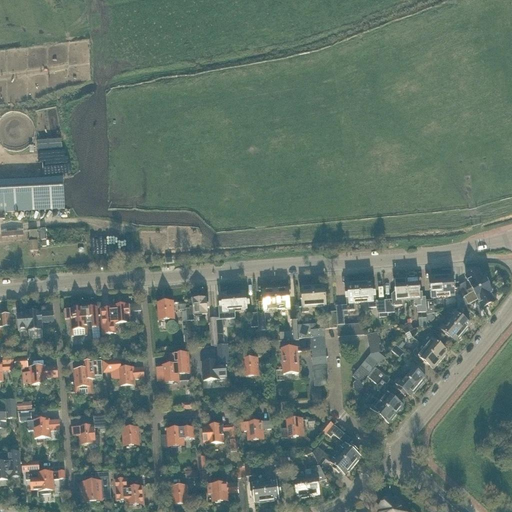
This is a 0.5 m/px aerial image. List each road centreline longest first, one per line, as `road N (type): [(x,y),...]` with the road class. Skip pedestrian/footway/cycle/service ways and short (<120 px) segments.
road 1 (residential): [(147,278),(396,258),(511,238)]
road 2 (residential): [(399,454),(338,405),(157,419)]
road 3 (residential): [(72,511),(57,282)]
road 4 (tertiary): [(399,454),(511,311)]
road 5 (residential): [(157,419),(147,278)]
